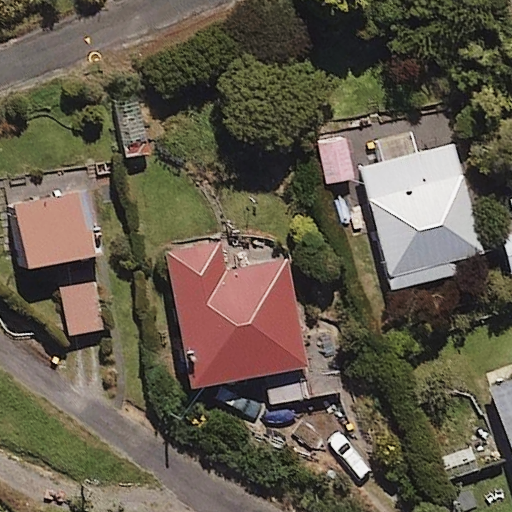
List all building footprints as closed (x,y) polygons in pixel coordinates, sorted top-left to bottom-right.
[(436,141),(431,120),(374,134),(379,153),(358,159),(387,279),(420,271),(416,255),(478,240),(453,137),(436,141)] [(344,131),(316,136),(323,179),(351,174),(344,131)] [(86,186),(12,194),(19,257),(93,249),(86,186)] [(511,225),(500,228),(504,261),(511,259),(511,225)] [(222,264),(217,235),(163,243),(183,375),(262,363),(267,400),(341,388),(336,356),(304,361),(287,253),(222,264)] [(100,325),(95,278),(58,282),(64,330),(100,325)] [(511,368),(487,377),(511,447),(511,368)]
